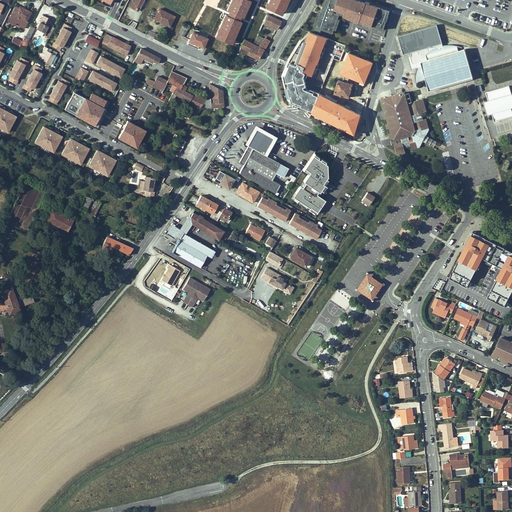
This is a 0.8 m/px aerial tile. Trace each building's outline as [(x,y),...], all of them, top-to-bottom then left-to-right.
[(139,9),(144,0),(132,0),(129,7),(136,10),(137,8),(139,9)] [(231,0),(227,10),(229,11),(240,16),(243,17),(250,1),(248,0),(231,0)] [(268,0),(268,3),(270,4),(268,8),(280,14),(283,9),(286,2),(284,1),(284,0),(268,0)] [(383,31),(390,11),(357,0),(326,0),(324,0),(321,10),(320,10),(314,26),(334,33),(335,30),(337,31),(341,20),(339,20),(341,16),(344,18),(344,19),(373,30),(374,28),(383,31)] [(14,9),(9,19),(20,24),(19,26),(24,29),(28,21),(26,21),(31,12),(19,6),(17,11),(14,9)] [(169,26),(174,17),(159,9),(154,19),(156,19),(169,26)] [(240,16),(229,11),(228,15),(239,20),(240,16)] [(44,34),(49,37),(54,28),(49,26),(51,22),(48,20),(49,18),(43,15),(37,29),(45,33),(44,34)] [(215,37),(231,44),(234,37),(232,36),(234,32),(235,28),(238,29),(241,21),(239,20),(228,15),(226,15),(226,16),(226,18),(226,19),(227,19),(226,21),(223,20),(219,28),(221,29),(220,33),(217,32),(215,37)] [(267,15),(263,23),(277,29),(282,21),(267,15)] [(19,26),(20,24),(9,19),(8,22),(19,27),(19,26)] [(169,26),(156,19),(155,21),(169,28),(169,26)] [(62,27),(58,35),(66,39),(70,31),(69,31),(71,27),(64,24),(62,27)] [(183,37),(188,27),(184,25),(179,34),(183,37)] [(442,46),(443,46),(437,25),(398,37),(404,56),(412,54),(412,57),(411,58),(413,65),(421,63),(421,62),(427,60),(426,55),(432,49),(438,47),(442,46)] [(29,40),(35,28),(31,26),(25,37),(29,40)] [(336,71),(346,45),(309,30),(296,46),(287,60),(282,74),(283,86),(287,98),(289,102),(313,114),(330,68),(336,71)] [(205,43),(207,39),(193,32),(188,44),(198,48),(199,46),(203,48),(204,46),(205,43)] [(120,52),(124,43),(107,34),(103,41),(103,43),(120,52)] [(62,47),(66,39),(58,35),(54,43),(52,47),(59,50),(61,47),(62,47)] [(260,44),(264,39),(257,35),(255,41),(260,44)] [(90,36),(87,42),(97,47),(99,41),(90,36)] [(10,45),(18,49),(22,41),(14,37),(10,45)] [(29,40),(25,37),(20,45),(25,48),(29,40)] [(258,59),(270,40),(265,38),(260,44),(255,41),(253,44),(244,39),(241,46),(241,47),(249,51),(247,54),(258,59)] [(120,52),(126,55),(131,46),(124,43),(120,52)] [(473,78),(465,49),(458,51),(457,46),(448,45),(443,46),(442,46),(438,47),(432,49),(426,55),(427,60),(421,62),(421,63),(422,66),(417,68),(416,72),(415,78),(415,82),(426,80),(429,91),(437,89),(466,80),(473,78)] [(48,48),(45,46),(38,59),(50,66),(52,62),(55,56),(47,51),(48,48)] [(249,51),(241,47),(239,51),(247,55),(247,54),(249,51)] [(141,48),(134,61),(140,64),(143,60),(143,58),(146,60),(152,63),(153,61),(158,64),(161,58),(141,48)] [(120,76),(124,69),(100,56),(96,64),(120,76)] [(13,68),(21,72),(25,64),(26,65),(28,61),(21,57),(19,61),(17,60),(13,68)] [(34,69),(30,77),(38,81),(42,73),(40,72),(42,68),(35,65),(33,68),(34,69)] [(17,80),(20,74),(21,72),(13,68),(9,76),(11,77),(9,80),(16,84),(18,80),(17,80)] [(112,91),(116,83),(93,70),(89,78),(112,91)] [(183,85),(187,78),(172,71),(167,81),(172,84),(170,90),(173,92),(175,93),(178,88),(184,92),(186,89),(187,87),(183,85)] [(158,89),(163,79),(157,76),(155,81),(152,86),(158,89)] [(30,77),(28,79),(26,84),(24,84),(22,88),(30,91),(31,88),(33,89),(38,81),(30,77)] [(58,80),(55,86),(54,88),(62,93),(66,85),(68,86),(70,82),(62,78),(61,82),(58,80)] [(167,81),(163,79),(158,89),(160,90),(163,91),(167,81)] [(466,80),(437,89),(444,90),(452,89),(461,86),(466,80)] [(162,94),(162,93),(170,97),(171,98),(173,92),(170,90),(172,84),(167,81),(163,91),(160,90),(158,93),(161,95),(162,94)] [(337,88),(336,93),(350,97),(351,94),(355,95),(357,89),(353,88),(354,85),(340,81),(339,83),(337,88)] [(223,96),(222,91),(209,84),(210,91),(214,91),(214,97),(215,97),(215,96),(219,96),(219,97),(223,96)] [(62,93),(54,88),(50,96),(51,97),(49,100),(56,104),(62,93)] [(187,93),(188,90),(186,89),(184,92),(178,88),(175,93),(176,94),(194,104),(190,110),(197,114),(200,107),(201,108),(211,108),(224,107),(223,96),(219,97),(219,96),(215,96),(215,97),(214,97),(214,91),(210,91),(210,95),(205,99),(190,91),(188,93),(187,93)] [(487,94),(490,103),(493,102),(494,105),(506,102),(507,106),(511,105),(511,95),(510,88),(487,94)] [(175,93),(173,92),(171,98),(170,97),(170,99),(163,111),(161,110),(158,114),(166,117),(172,105),(170,104),(171,103),(171,104),(176,94),(175,93)] [(426,135),(429,129),(426,119),(423,119),(421,113),(426,111),(423,99),(414,101),(412,105),(409,106),(405,92),(381,99),(384,107),(388,110),(385,113),(383,114),(384,119),(387,118),(388,123),(386,124),(387,128),(389,128),(391,133),(389,133),(390,138),(392,137),(396,140),(397,143),(394,144),(396,152),(400,155),(406,153),(404,148),(411,146),(412,149),(419,147),(423,141),(426,135)] [(95,102),(106,107),(108,104),(97,98),(95,102)] [(95,102),(92,109),(102,114),(104,111),(109,114),(107,118),(117,124),(118,123),(123,125),(126,119),(127,119),(132,109),(135,102),(129,99),(126,106),(116,101),(111,110),(106,107),(95,102)] [(493,102),(490,103),(486,104),(489,115),(493,114),(511,109),(511,108),(511,105),(507,106),(506,102),(494,105),(493,102)] [(144,106),(139,114),(146,118),(151,110),(144,106)] [(0,107),(0,127),(8,132),(16,116),(0,107)] [(92,109),(89,115),(99,120),(102,114),(92,109)] [(495,123),(511,118),(511,109),(493,114),(495,123)] [(35,142),(54,152),(62,136),(43,126),(35,142)] [(280,174),(285,166),(264,155),(273,138),(256,129),(247,145),(248,146),(239,162),(244,165),(239,173),(275,193),(280,184),(272,180),(277,171),(280,174)] [(434,147),(437,141),(426,135),(423,141),(434,147)] [(89,148),(70,138),(62,154),(80,164),(89,148)] [(186,142),(181,139),(176,145),(179,147),(176,152),(179,154),(182,149),(182,148),(186,142)] [(97,150),(89,166),(107,176),(116,160),(97,150)] [(327,165),(313,155),(304,168),(310,172),(303,181),(305,183),(302,187),(300,186),(293,197),(310,208),(311,207),(317,211),(325,200),(317,194),(318,191),(319,192),(324,184),(323,183),(327,176),(327,165)] [(236,176),(222,168),(220,171),(234,179),(236,176)] [(229,189),(234,179),(220,171),(216,178),(215,181),(229,189)] [(143,190),(147,191),(146,195),(153,196),(154,192),(152,191),(153,189),(153,185),(155,178),(145,176),(144,181),(143,190)] [(259,192),(242,183),(236,193),(242,196),(242,195),(254,201),(259,192)] [(369,205),(374,197),(367,192),(362,200),(369,205)] [(81,206),(87,209),(92,198),(85,195),(81,206)] [(285,210),(280,207),(275,204),(276,203),(268,198),(267,200),(262,197),(257,206),(284,221),(290,211),(286,208),(285,210)] [(218,210),(215,208),(216,206),(217,205),(213,204),(214,202),(210,200),(205,209),(212,213),(210,217),(213,219),(218,210)] [(226,221),(231,212),(227,210),(227,211),(223,209),(223,210),(221,212),(218,210),(213,219),(217,221),(219,217),(226,221)] [(47,219),(68,230),(73,220),(52,210),(47,219)] [(207,221),(193,212),(190,217),(191,223),(216,238),(220,232),(222,233),(223,234),(225,232),(214,225),(207,221)] [(317,225),(309,221),(308,223),(298,217),(299,215),(295,213),(289,223),(316,239),(321,230),(316,227),(317,225)] [(185,234),(191,225),(189,215),(175,235),(180,238),(183,233),(185,234)] [(68,231),(68,230),(47,219),(47,220),(68,231)] [(175,235),(179,229),(172,224),(166,234),(173,238),(175,235)] [(259,241),(264,232),(256,227),(250,224),(245,233),(259,241)] [(511,249),(473,230),(450,276),(467,286),(481,259),(500,268),(486,296),(504,306),(511,290),(511,249)] [(185,234),(183,233),(179,239),(172,252),(178,255),(200,267),(207,255),(211,248),(185,234)] [(272,247),(276,241),(270,236),(266,243),(272,247)] [(133,248),(107,237),(104,242),(115,248),(128,254),(133,248)] [(98,247),(101,248),(102,246),(88,238),(87,241),(98,247)] [(111,256),(115,248),(104,242),(102,246),(101,248),(98,247),(97,249),(111,256)] [(211,258),(215,251),(211,248),(207,255),(211,258)] [(305,266),(311,256),(305,253),(304,254),(302,253),(303,252),(295,248),(290,258),(305,266)] [(279,267),(283,259),(270,251),(265,259),(279,267)] [(171,285),(180,270),(169,264),(167,268),(168,269),(165,275),(164,277),(162,280),(171,285)] [(285,283),(287,279),(266,268),(261,278),(268,282),(268,283),(273,287),(275,284),(278,286),(277,287),(286,292),(290,285),(285,283)] [(384,283),(367,272),(356,288),(373,299),(384,283)] [(0,311),(9,310),(10,312),(18,309),(18,308),(34,302),(30,289),(13,295),(10,286),(13,285),(10,277),(0,280),(0,285),(1,289),(0,289),(0,311)] [(203,301),(210,289),(189,277),(183,289),(188,292),(193,295),(197,298),(203,301)] [(192,307),(195,301),(191,299),(186,296),(183,302),(192,307)] [(438,306),(437,309),(444,312),(446,313),(449,307),(453,309),(457,301),(452,299),(450,302),(438,296),(437,299),(434,305),(438,306)] [(437,309),(438,306),(434,305),(433,307),(432,309),(442,314),(444,312),(437,309)] [(458,306),(453,315),(460,318),(467,322),(472,312),(469,311),(458,306)] [(473,324),(478,315),(472,312),(467,322),(465,327),(467,328),(470,322),(473,324)] [(489,339),(496,324),(493,322),(490,329),(486,327),(489,321),(481,317),(475,330),(487,335),(486,338),(489,339)] [(465,327),(462,325),(458,333),(463,335),(467,328),(465,327)] [(511,338),(502,334),(495,352),(502,355),(502,356),(511,360),(511,338)] [(413,371),(412,366),(410,367),(409,362),(406,362),(406,361),(408,361),(407,356),(396,357),(398,372),(413,371)] [(444,379),(455,363),(447,357),(442,364),(443,364),(442,366),(440,364),(434,372),(444,379)] [(481,377),(483,373),(479,372),(479,373),(478,374),(472,372),(464,368),(459,377),(474,384),(473,387),(476,388),(478,384),(481,377)] [(434,372),(433,371),(435,385),(436,385),(437,390),(442,390),(442,388),(444,388),(444,387),(445,387),(444,379),(434,372)] [(411,397),(409,380),(398,381),(400,398),(411,397)] [(498,395),(506,398),(508,393),(505,391),(505,393),(497,389),(495,393),(499,394),(498,395)] [(501,409),(506,398),(498,395),(499,394),(495,393),(494,395),(485,391),(484,390),(479,400),(481,401),(488,403),(501,409)] [(452,411),(450,397),(439,398),(440,404),(442,403),(442,406),(444,417),(453,416),(452,411)] [(413,416),(412,408),(400,409),(401,417),(402,424),(414,423),(414,418),(413,416)] [(458,445),(457,437),(453,438),(451,423),(439,424),(440,428),(441,428),(442,431),(443,431),(445,447),(454,446),(458,445)] [(503,437),(503,435),(503,430),(501,430),(494,430),(491,430),(491,440),(497,440),(498,448),(508,448),(508,437),(503,437)] [(418,448),(417,442),(414,442),(414,440),(413,435),(403,436),(404,443),(399,444),(400,452),(396,452),(397,459),(406,458),(405,449),(418,448)] [(470,466),(469,463),(467,463),(466,454),(460,455),(458,455),(457,453),(449,454),(450,463),(443,464),(444,471),(447,471),(448,479),(452,478),(451,469),(470,466)] [(509,474),(509,468),(511,468),(511,463),(504,463),(504,459),(498,459),(499,479),(509,479),(509,474)] [(408,482),(408,472),(409,472),(409,466),(398,467),(399,483),(408,482)] [(461,498),(460,482),(450,482),(451,490),(451,499),(449,499),(450,503),(458,503),(457,499),(461,498)] [(421,500),(420,498),(420,491),(421,491),(421,486),(413,486),(413,491),(408,491),(409,498),(409,506),(422,506),(422,500),(421,500)] [(508,500),(508,491),(497,491),(497,499),(498,509),(508,509),(508,502),(507,502),(507,500),(508,500)]
